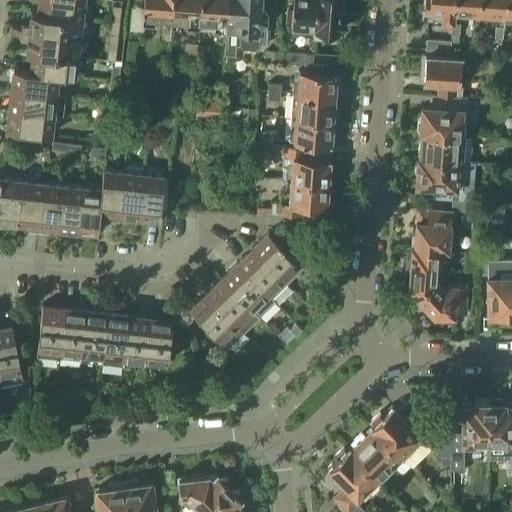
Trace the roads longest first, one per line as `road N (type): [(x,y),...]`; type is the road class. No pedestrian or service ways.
road 1 (residential): [(364,334),(385,0)]
road 2 (residential): [(0,467),(260,434)]
road 3 (residential): [(0,271),(143,271),(187,255),(223,223)]
road 4 (residential): [(279,459),(384,358)]
road 5 (residential): [(364,334),(260,434)]
road 6 (residential): [(384,358),(511,358)]
